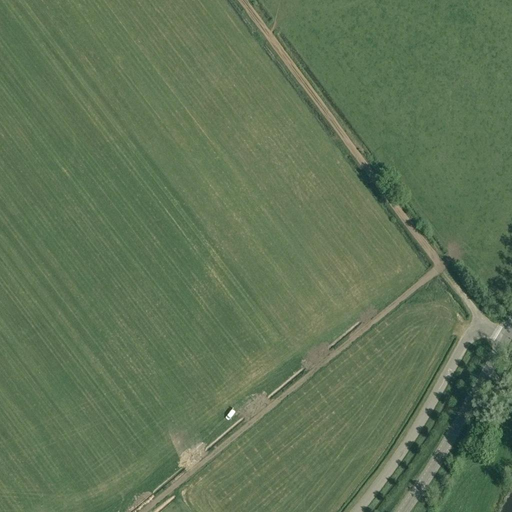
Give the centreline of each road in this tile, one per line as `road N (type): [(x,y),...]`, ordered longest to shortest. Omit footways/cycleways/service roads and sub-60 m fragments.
road 1 (track): [(480,329),(473,309),(242,0)]
road 2 (unclassified): [(506,339),(480,329),(465,339),(411,436),(356,511)]
road 3 (unclassified): [(403,511),(506,339)]
